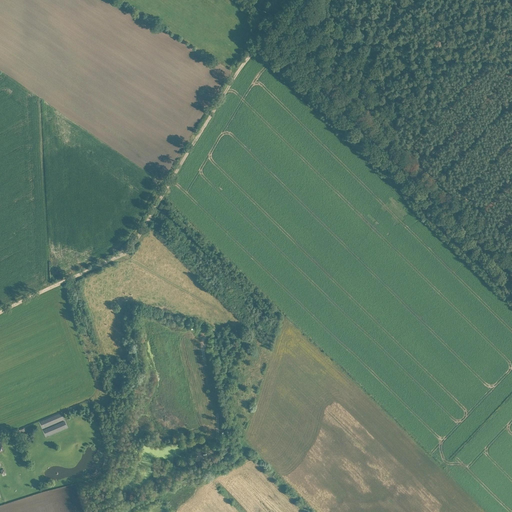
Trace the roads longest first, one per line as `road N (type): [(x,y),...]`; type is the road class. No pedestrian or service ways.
road 1 (track): [(0,312),(131,246),(237,72),(308,0)]
road 2 (track): [(273,35),(511,271)]
